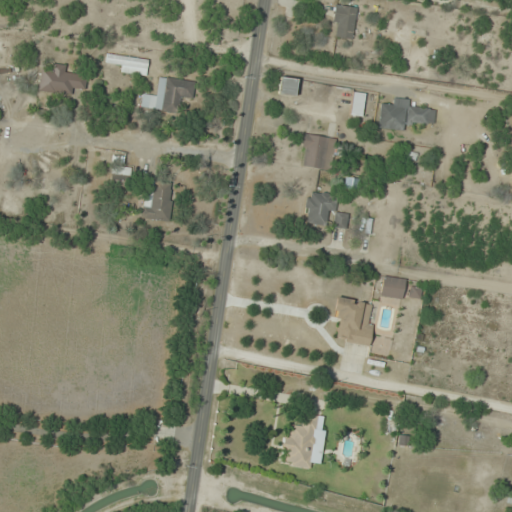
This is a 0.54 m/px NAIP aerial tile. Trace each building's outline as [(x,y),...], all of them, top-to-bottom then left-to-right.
[(330,34),(350,38),(356,8),(336,4),(330,34)] [(146,74),(147,58),(107,54),(106,61),(116,63),(115,71),(146,74)] [(41,70),(39,90),(73,94),(74,87),(84,88),(86,76),(65,74),(66,65),(52,63),(51,72),(41,70)] [(180,113),(182,98),(191,99),(194,82),(158,76),(155,95),(142,93),(140,108),(180,113)] [(295,96),(297,78),(279,76),(278,94),(295,96)] [(364,93),(351,92),(350,115),(363,116),(364,93)] [(377,128),(405,130),(406,122),(433,124),(435,108),(408,106),(409,98),(392,97),(391,105),(379,104),(377,128)] [(330,170),(335,138),(304,133),(299,165),(330,170)] [(169,220),(171,183),(154,182),(152,197),(143,197),(141,218),(169,220)] [(303,222),(324,225),(326,213),(335,214),(333,226),(345,228),(347,213),(335,212),(337,195),(308,191),(303,222)] [(379,295),(401,299),(405,279),(383,275),(379,295)] [(332,317),(341,319),(338,340),(369,346),(373,321),(367,320),(370,302),(336,296),(332,317)] [(319,461),(325,416),(303,413),(301,425),(287,423),(281,464),(309,469),(310,460),(319,461)]
